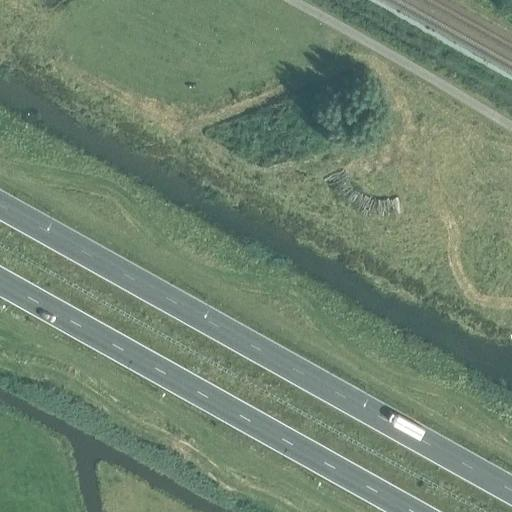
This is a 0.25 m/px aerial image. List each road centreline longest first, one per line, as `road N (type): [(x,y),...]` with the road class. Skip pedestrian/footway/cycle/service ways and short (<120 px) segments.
road 1 (trunk): [(511,491),(0,205)]
road 2 (trunk): [(0,280),(416,511)]
